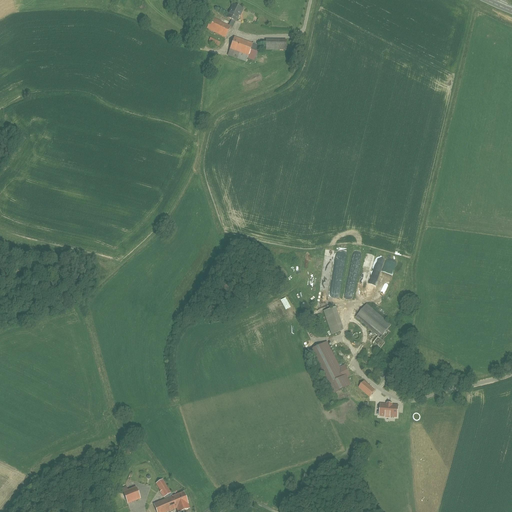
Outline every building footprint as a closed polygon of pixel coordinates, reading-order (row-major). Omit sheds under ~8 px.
[(232,5),(225,19),(235,23),(242,9),(232,5)] [(209,17),(203,28),(224,38),(230,27),(209,17)] [(209,37),(207,41),(218,47),(220,42),(209,37)] [(233,38),(227,56),(246,62),(252,44),(233,38)] [(265,41),(264,51),(285,51),(285,41),(265,41)] [(384,274),(382,277),(388,280),(397,262),(392,259),(385,275),(384,274)] [(378,287),(380,279),(372,276),(369,285),(378,287)] [(358,294),(363,295),(368,278),(365,278),(365,281),(362,280),(358,294)] [(367,305),(356,318),(381,338),(392,325),(367,305)] [(322,311),(330,335),(343,331),(335,307),(322,311)] [(311,351),(333,395),(350,386),(346,378),(349,376),(344,365),(338,368),(326,344),(311,351)] [(364,381),(357,388),(369,398),(376,391),(364,381)] [(379,403),(378,417),(396,419),(397,405),(379,403)] [(162,481),(155,485),(160,492),(159,493),(163,498),(170,494),(162,481)] [(139,499),(135,489),(122,494),(127,504),(139,499)] [(183,494),(153,505),(156,511),(167,511),(176,509),(176,511),(182,511),(189,510),(183,494)]
